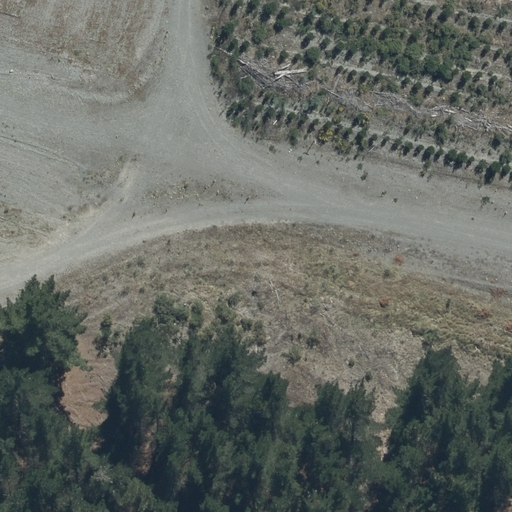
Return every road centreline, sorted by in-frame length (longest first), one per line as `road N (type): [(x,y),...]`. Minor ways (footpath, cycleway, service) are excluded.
road 1 (unclassified): [(207,162),(511,224)]
road 2 (unclassified): [(207,162),(59,254),(0,280)]
road 3 (unclassified): [(0,104),(207,162)]
road 4 (track): [(185,0),(207,162)]
